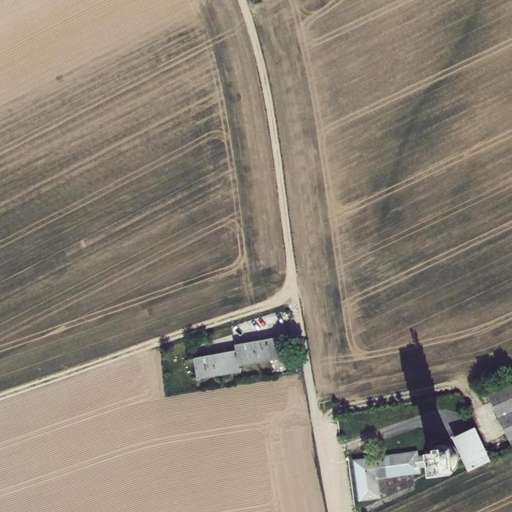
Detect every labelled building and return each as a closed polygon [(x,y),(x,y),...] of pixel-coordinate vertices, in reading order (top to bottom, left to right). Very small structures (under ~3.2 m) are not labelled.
[(238,352),(196,360),(199,379),(241,371),(240,365),(282,358),(280,348),(278,339),(236,347),(238,352)] [(166,373),(167,384),(188,383),(187,373),(166,373)] [(511,381),(488,393),(509,438),(511,436),(511,381)] [(476,409),(479,417),(495,412),(492,404),(476,409)] [(427,455),(419,456),(418,451),(354,461),(360,501),(381,498),(378,479),(421,472),(420,468),(428,467),(430,469),(432,472),(434,474),(437,475),(440,476),(443,476),(446,476),(449,475),(452,474),(454,473),(456,471),(458,468),(460,466),(461,463),(461,460),(461,457),(460,454),(459,451),(457,448),(455,446),(453,444),(450,443),(447,442),(445,442),(441,442),(439,442),(436,443),(433,445),(431,447),(429,449),(428,452),(427,455)]
